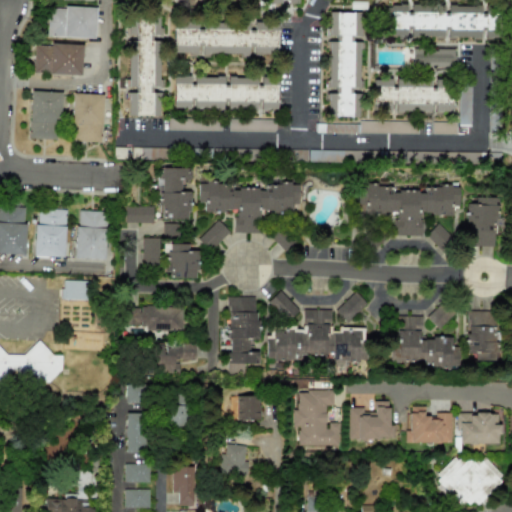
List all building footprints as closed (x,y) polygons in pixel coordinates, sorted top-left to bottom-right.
[(389,37),(444,37),(444,38),(496,38),(496,13),(479,13),(479,6),(444,6),(444,5),(407,5),(389,4),(389,37)] [(47,8),(63,8),(63,6),(94,8),(92,38),(46,35),(47,8)] [(357,117),(358,93),(351,93),(351,87),(358,88),(359,39),(360,13),(327,11),(326,36),(334,36),(334,42),(328,41),(326,91),(327,91),(326,116),(357,117)] [(158,115),(158,92),(151,92),(151,87),(159,86),(158,40),(151,41),(151,35),(158,35),(158,12),(125,13),(126,90),(127,116),(158,115)] [(172,53),(249,55),(249,54),(275,54),(276,22),(252,22),(252,29),(247,29),(247,23),(213,22),(213,29),(195,29),(195,24),(172,24),(172,53)] [(34,45),(50,46),(50,43),(80,45),(78,74),(32,72),(34,45)] [(452,49),(412,48),(411,67),(452,68),(452,49)] [(275,110),(276,77),(258,76),(258,78),(223,77),(172,76),(171,108),(275,110)] [(372,111),(391,110),(391,113),(430,112),(451,112),(451,82),(431,82),(431,79),(392,79),(392,78),(372,78),(372,111)] [(469,126),(470,84),(457,83),(457,126),(469,126)] [(59,92),(29,90),(27,140),(57,141),(59,92)] [(69,141),(100,142),(101,94),(70,93),(69,141)] [(499,113),(487,112),(487,132),(498,132),(499,113)] [(274,120),(227,119),(227,130),(274,131),(274,120)] [(212,129),(212,121),(187,122),(187,130),(212,129)] [(417,134),(417,122),(357,121),(357,124),(328,124),(328,132),(417,134)] [(455,123),(431,122),(431,133),(454,134),(455,123)] [(132,158),(166,159),(166,148),(132,147),(132,158)] [(236,158),(253,157),(253,149),(236,149),(236,158)] [(305,161),(305,150),(291,150),(291,160),(305,161)] [(350,150),(308,150),(308,161),(350,162),(350,150)] [(189,167),(157,167),(157,219),(188,219),(188,191),(180,191),(180,180),(188,180),(189,167)] [(295,212),(297,184),(263,183),(262,189),(230,188),(230,183),(196,182),(196,202),(202,202),(202,211),(232,212),(231,232),(257,233),(258,211),(295,212)] [(420,214),(450,215),(451,206),(457,207),(457,186),(424,185),(424,189),(357,186),(356,214),(387,215),(386,235),(419,236),(420,214)] [(494,197),(474,197),(474,204),(465,203),(464,246),(493,247),(494,197)] [(0,253),(23,254),(24,207),(0,206),(0,253)] [(151,223),(151,206),(124,206),(123,222),(151,223)] [(64,209),(34,208),(32,256),(62,257),(64,209)] [(103,259),(104,211),(74,211),(73,258),(103,259)] [(196,239),(208,251),(227,232),(216,220),(196,239)] [(174,223),(161,223),(161,235),(175,234),(174,223)] [(425,234),(438,248),(450,238),(437,223),(425,234)] [(295,240),(279,226),(269,237),(284,251),(295,240)] [(157,238),(141,237),(140,267),(156,267),(157,238)] [(165,278),(195,279),(196,250),(187,250),(187,244),(166,243),(165,278)] [(60,299),(87,300),(88,281),(60,280),(60,299)] [(296,309),(277,291),(268,300),(287,319),(296,309)] [(364,304),(354,292),(335,310),(345,321),(364,304)] [(255,297),(226,297),(226,347),(226,374),(242,374),(242,364),(257,364),(256,351),(248,351),(248,340),(255,340),(255,297)] [(144,330),(180,331),(181,307),(128,306),(128,326),(144,326),(144,330)] [(264,358),(298,361),(299,353),(331,356),(330,359),(360,362),(363,334),(327,330),(329,311),(303,309),(301,332),(266,329),(264,358)] [(465,354),(473,354),(473,360),(494,360),(494,311),(465,311),(465,354)] [(391,364),(456,365),(456,347),(450,347),(450,337),(419,337),(419,316),(391,316),(391,364)] [(0,381),(46,383),(60,369),(60,355),(52,355),(37,340),(22,355),(5,354),(0,348),(0,381)] [(193,360),(193,344),(151,345),(152,373),(176,372),(176,360),(193,360)] [(123,402),(144,403),(144,384),(124,383),(123,402)] [(296,445),(337,445),(337,422),(325,422),(325,405),(331,405),(331,390),(296,390),(296,409),(291,409),(291,426),(297,426),(296,445)] [(235,395),(235,420),(258,420),(259,395),(235,395)] [(346,408),(347,439),(391,439),(391,425),(387,425),(387,401),(373,401),(373,412),(362,412),(362,407),(346,408)] [(184,428),(187,406),(167,403),(165,426),(184,428)] [(449,413),(433,413),(433,416),(423,416),(423,406),(406,406),(406,442),(449,443),(449,413)] [(497,444),(497,413),(455,412),(455,443),(497,444)] [(143,452),(144,413),(125,413),(123,452),(143,452)] [(243,476),(246,446),(224,443),(223,454),(220,453),(218,472),(243,476)] [(503,478),(483,457),(474,466),(467,458),(460,465),(453,457),(432,476),(458,504),(465,498),(472,506),(503,478)] [(122,482),(148,482),(148,464),(123,463),(122,482)] [(192,466),(171,466),(170,492),(176,492),(176,505),(191,506),(192,466)] [(19,511),(19,487),(0,487),(0,511),(19,511)] [(122,507),(147,507),(147,489),(122,489),(122,507)] [(90,511),(91,507),(84,507),(84,499),(44,498),(43,511),(90,511)]
